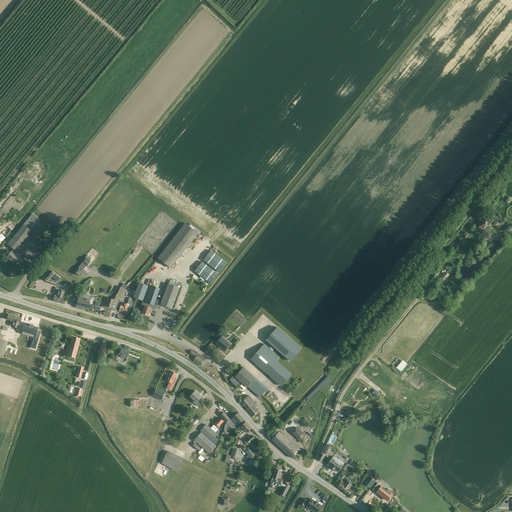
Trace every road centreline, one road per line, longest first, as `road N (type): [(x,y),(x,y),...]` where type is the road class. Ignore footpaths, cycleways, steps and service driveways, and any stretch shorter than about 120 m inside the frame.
road 1 (unclassified): [(234,403),(151,343),(0,295)]
road 2 (residential): [(0,304),(143,349),(234,403)]
road 3 (unclassified): [(307,474),(341,397),(415,305)]
